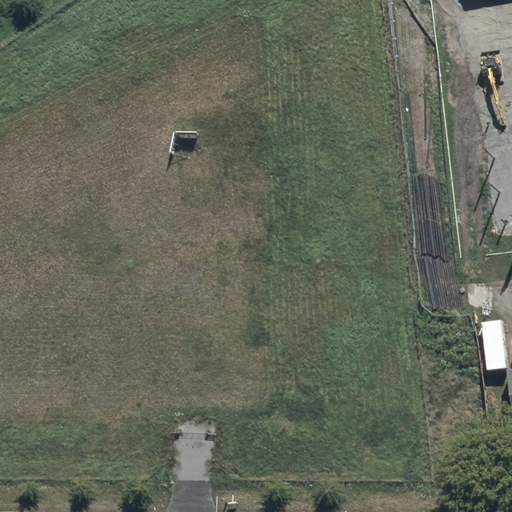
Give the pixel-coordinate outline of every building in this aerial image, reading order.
[(511,0),(477,0),(479,7),(481,19),(511,14),(511,0)] [(117,73),(92,84),(101,104),(126,92),(117,73)] [(75,115),(66,96),(30,114),(40,133),(75,115)] [(256,124),(182,131),(190,213),(264,206),(256,124)] [(463,189),(445,191),(448,244),(467,243),(463,189)] [(64,396),(4,397),(5,428),(64,427),(64,396)]
